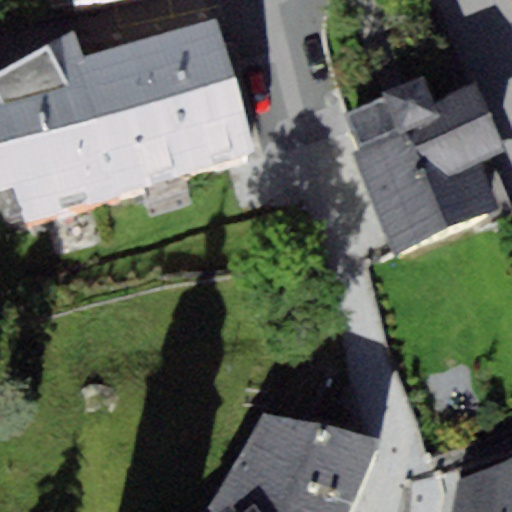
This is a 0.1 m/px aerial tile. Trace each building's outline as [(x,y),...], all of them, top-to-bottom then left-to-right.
[(67,0),(71,25),(192,0),(67,0)] [(69,52),(0,96),(0,219),(12,216),(19,241),(67,227),(252,175),(213,43),(76,82),(69,52)] [(422,103),(342,133),(394,270),(497,231),(479,184),(501,176),(475,107),(430,124),(422,103)] [(358,511),(378,470),(261,434),(214,511),(358,511)] [(511,511),(511,480),(459,497),(455,511),(511,511)]
